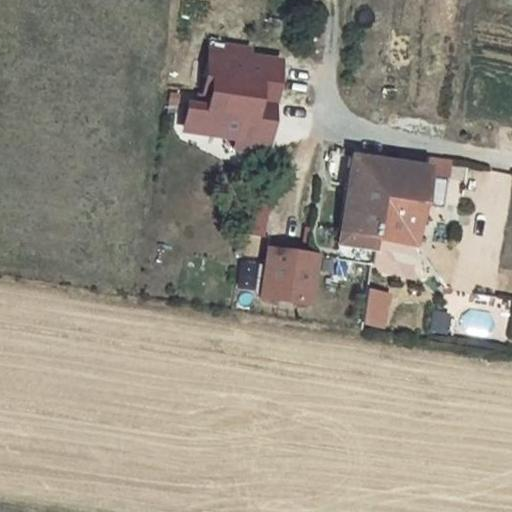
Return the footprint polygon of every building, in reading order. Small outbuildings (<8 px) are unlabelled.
[(249,141),(260,143),(266,139),(278,65),(243,59),(244,51),(225,48),(224,56),(206,53),(198,107),(185,104),(181,125),(188,131),(235,139),(233,150),(247,152),(249,141)] [(348,156),(337,232),(373,237),(384,163),(388,163),(388,162),(348,156)] [(384,163),(373,237),(413,244),(419,204),(438,207),(442,179),(423,176),(424,168),(388,162),(388,163),(384,163)] [(356,247),(358,236),(337,232),(335,244),(356,247)] [(332,266),(265,251),(259,293),(321,306),(332,266)] [(370,290),(362,325),(385,330),(393,295),(370,290)]
